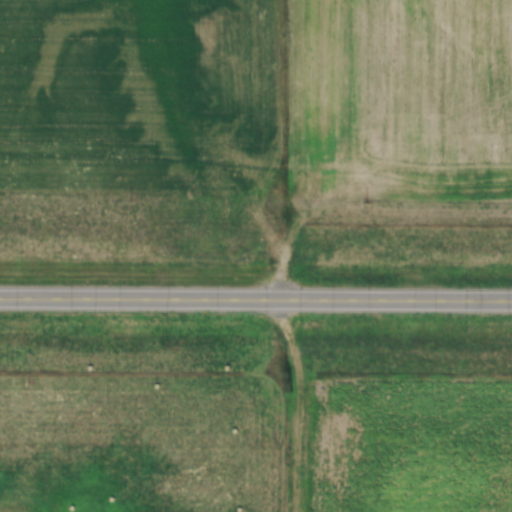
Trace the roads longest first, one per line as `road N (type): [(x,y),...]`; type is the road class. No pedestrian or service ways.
road 1 (track): [(307,511),(302,373),(285,318),(282,239),(268,210),(287,153),(287,0)]
road 2 (primary): [(0,297),(511,301)]
